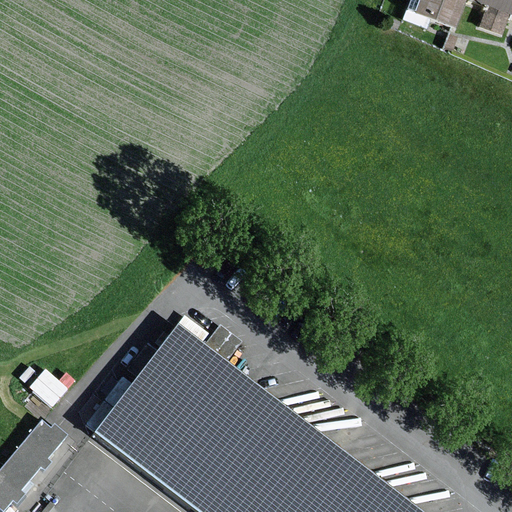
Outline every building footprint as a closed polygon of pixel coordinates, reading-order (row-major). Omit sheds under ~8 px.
[(406,0),(401,14),(455,34),(466,3),(466,0),(406,0)] [(511,0),(466,0),(466,3),(486,10),(479,29),(503,38),(510,17),(511,17),(511,0)] [(449,35),(443,50),(451,53),(457,38),(449,35)] [(183,317),(175,328),(199,346),(207,336),(183,317)] [(241,343),(219,326),(202,348),(224,365),(241,343)] [(187,511),(414,511),(224,365),(202,348),(199,346),(175,328),(90,437),(187,511)] [(28,390),(51,409),(67,391),(43,371),(28,390)] [(49,429),(40,422),(0,470),(0,511),(3,511),(67,437),(53,425),(49,429)]
